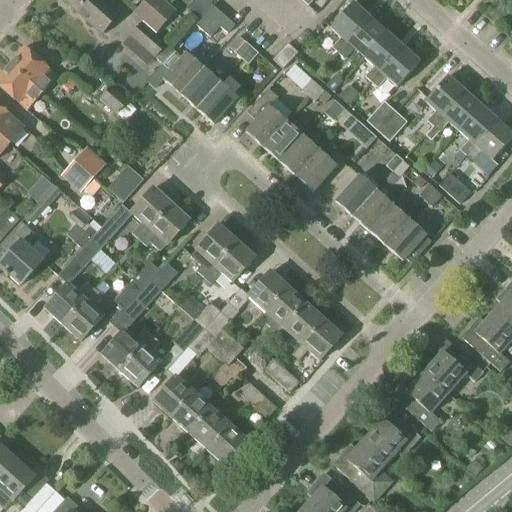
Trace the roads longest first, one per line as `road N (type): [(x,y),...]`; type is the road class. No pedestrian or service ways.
road 1 (residential): [(389,349),(211,190),(205,156),(242,161),(420,316)]
road 2 (residential): [(168,511),(0,337)]
road 3 (residential): [(245,511),(389,349)]
road 4 (residential): [(420,316),(511,211)]
road 5 (residential): [(511,87),(415,0)]
